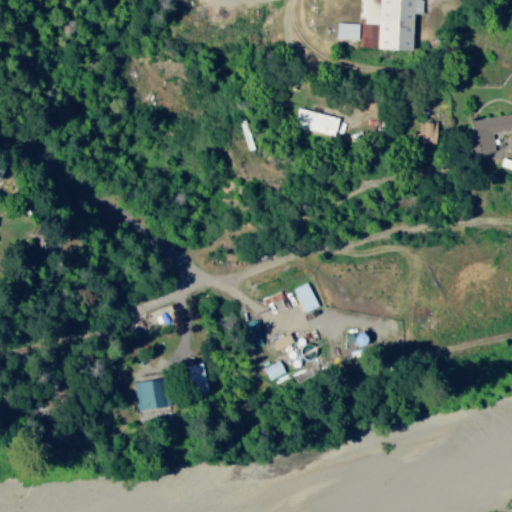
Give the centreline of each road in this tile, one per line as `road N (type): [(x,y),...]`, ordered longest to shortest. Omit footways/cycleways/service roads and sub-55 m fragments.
road 1 (residential): [(0,355),(29,353),(54,337),(213,287)]
road 2 (residential): [(328,85),(303,67),(280,104),(295,148),(317,148),(330,129),(338,98),(328,85)]
road 3 (residential): [(152,241),(58,171),(0,148)]
